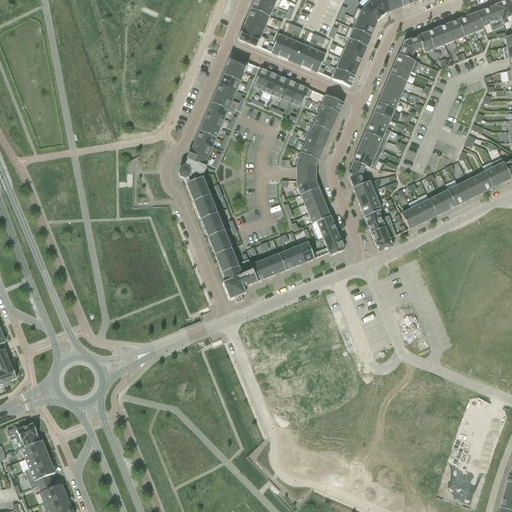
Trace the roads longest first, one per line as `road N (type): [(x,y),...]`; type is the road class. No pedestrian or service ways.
road 1 (residential): [(226,44),(164,173),(220,305)]
road 2 (residential): [(375,511),(279,473),(227,323)]
road 3 (residential): [(364,269),(400,357),(511,406)]
road 4 (tertiary): [(82,357),(0,170)]
road 5 (residential): [(360,101),(330,175),(364,269)]
road 6 (residential): [(364,269),(511,195)]
road 7 (residential): [(463,0),(389,34),(360,101)]
road 8 (residential): [(227,323),(364,269)]
road 9 (residential): [(360,101),(226,44)]
road 10 (tertiary): [(0,204),(48,329)]
road 11 (unknown): [(334,280),(372,368),(383,371),(400,357)]
road 12 (tertiary): [(140,511),(98,397)]
